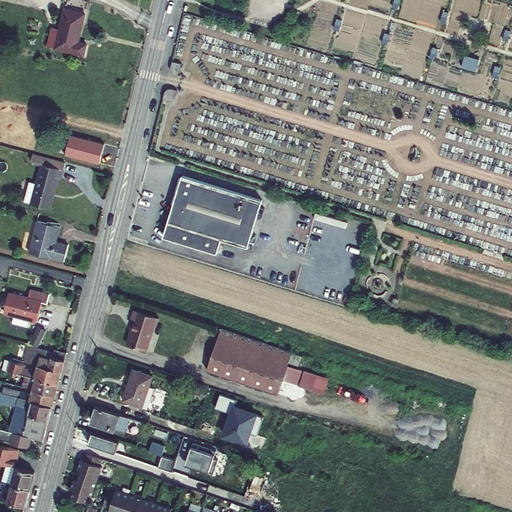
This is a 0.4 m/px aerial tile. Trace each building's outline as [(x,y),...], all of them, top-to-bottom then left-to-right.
[(59,24),(50,22),(46,43),(83,54),(90,41),(79,37),(87,12),(64,5),(59,24)] [(479,69),(481,57),(467,55),(464,67),(479,69)] [(66,157),(99,164),(104,144),(70,137),(66,157)] [(68,165),(34,153),(33,161),(44,165),(31,203),(49,208),(68,165)] [(261,198),(181,173),(164,234),(216,250),(220,236),(247,244),(261,198)] [(59,226),(36,220),(26,251),(63,263),(67,247),(54,243),(59,226)] [(25,300),(10,294),(5,313),(15,317),(13,324),(29,331),(31,322),(36,325),(41,306),(48,309),(51,298),(29,292),(25,300)] [(135,320),(127,344),(146,351),(154,326),(156,327),(158,318),(135,310),(132,319),(135,320)] [(39,326),(30,343),(38,347),(47,330),(39,326)] [(219,335),(207,371),(278,394),(283,380),(288,366),(289,363),(299,366),(302,357),(221,329),(221,330),(219,335)] [(62,372),(66,356),(54,352),(52,357),(46,355),(47,351),(29,346),(25,362),(38,365),(62,372)] [(5,360),(2,370),(8,371),(11,361),(5,360)] [(25,376),(58,385),(62,372),(38,365),(37,371),(26,368),(26,366),(11,361),(8,371),(25,376)] [(329,379),(288,366),(283,380),(324,393),(329,379)] [(134,370),(127,390),(151,398),(155,388),(150,386),(153,377),(134,370)] [(25,376),(22,387),(33,390),(55,396),(58,385),(25,376)] [(4,387),(3,393),(52,407),(55,396),(33,390),(32,395),(4,387)] [(151,398),(127,390),(123,401),(148,408),(151,398)] [(3,393),(0,392),(0,402),(16,406),(20,407),(13,432),(31,437),(43,440),(52,407),(3,393)] [(237,400),(220,393),(214,408),(231,414),(223,435),(246,444),(245,448),(261,454),(266,440),(256,436),(262,418),(234,408),(237,400)] [(10,431),(13,432),(20,407),(16,406),(10,431)] [(97,407),(92,422),(125,433),(130,418),(97,407)] [(0,428),(0,439),(29,447),(31,437),(13,432),(10,431),(0,428)] [(96,432),(92,442),(119,450),(122,440),(96,432)] [(162,456),(165,446),(141,438),(138,448),(155,454),(162,456)] [(196,443),(190,463),(221,473),(227,453),(196,443)] [(0,462),(6,464),(15,467),(18,459),(16,458),(19,450),(0,444),(0,462)] [(138,448),(131,446),(128,455),(152,463),(155,454),(138,448)] [(81,471),(80,475),(97,480),(102,467),(98,466),(101,459),(87,454),(84,461),(81,460),(77,469),(81,471)] [(198,477),(203,479),(206,471),(162,456),(155,454),(152,463),(149,471),(192,485),(194,480),(197,481),(198,477)] [(2,482),(11,484),(16,467),(15,467),(6,464),(2,482)] [(12,484),(31,489),(35,472),(16,467),(11,484),(12,484)] [(78,481),(74,479),(71,489),(74,490),(72,497),(86,502),(89,495),(92,496),(97,480),(80,475),(78,481)] [(0,499),(26,506),(31,489),(12,484),(10,493),(0,490),(0,499)] [(108,492),(103,506),(110,509),(109,511),(124,511),(131,495),(117,490),(115,494),(108,492)] [(140,511),(144,499),(131,495),(124,511),(140,511)] [(144,499),(140,511),(155,511),(158,504),(144,499)]
